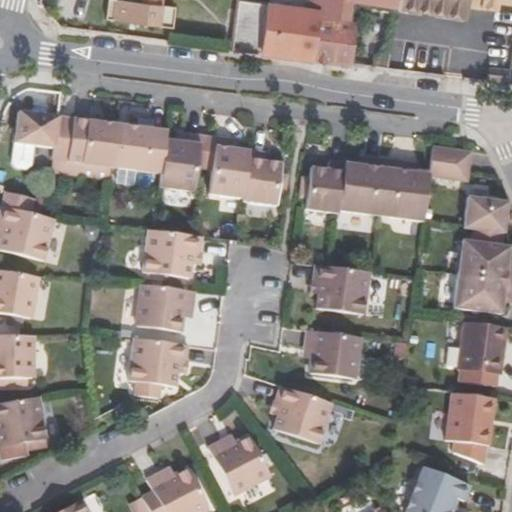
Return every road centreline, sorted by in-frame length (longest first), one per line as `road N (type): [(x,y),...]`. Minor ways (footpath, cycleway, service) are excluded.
road 1 (residential): [(499,117),(0,44)]
road 2 (residential): [(248,267),(220,395),(0,508)]
